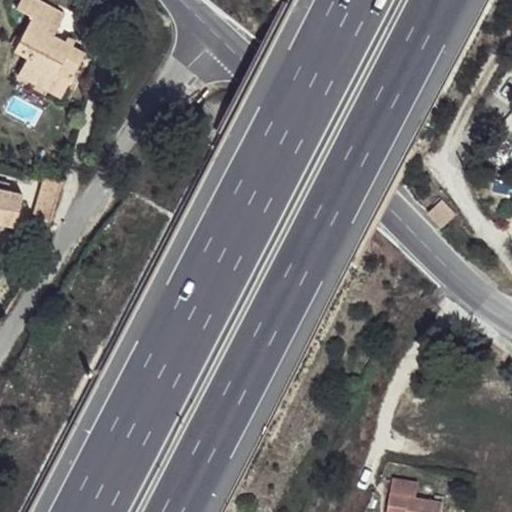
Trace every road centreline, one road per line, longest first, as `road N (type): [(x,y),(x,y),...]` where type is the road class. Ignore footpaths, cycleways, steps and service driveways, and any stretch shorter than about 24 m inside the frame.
road 1 (motorway): [(355,0),(89,511)]
road 2 (motorway): [(181,511),(440,0)]
road 3 (tertiary): [(511,315),(474,292),(182,0)]
